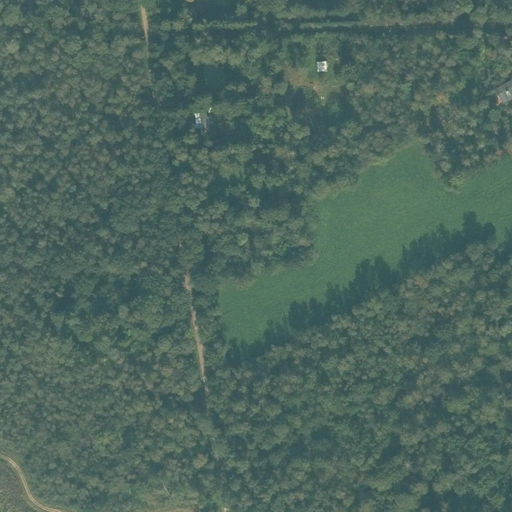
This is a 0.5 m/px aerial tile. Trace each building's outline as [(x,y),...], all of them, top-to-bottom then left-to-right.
[(329,52),(328,62),(338,62),(339,52),(329,52)] [(511,75),(511,81),(495,90),(503,105),(511,100),(511,75)] [(245,97),(254,98),(254,87),(246,87),(245,97)] [(206,113),(187,116),(189,129),(202,128),(202,124),(207,123),(206,113)] [(265,140),(278,137),(276,128),(264,131),(265,140)] [(277,175),(289,172),(285,155),(277,156),(277,157),(272,158),(277,175)] [(284,183),(286,191),(292,189),(291,185),(296,184),(294,176),(289,177),(290,182),(284,183)] [(221,233),(226,245),(236,241),(239,243),(250,238),(251,243),(266,237),(263,226),(259,227),(255,219),(234,227),(234,228),(221,233)] [(289,261),(290,255),(274,253),(273,258),(289,261)]
